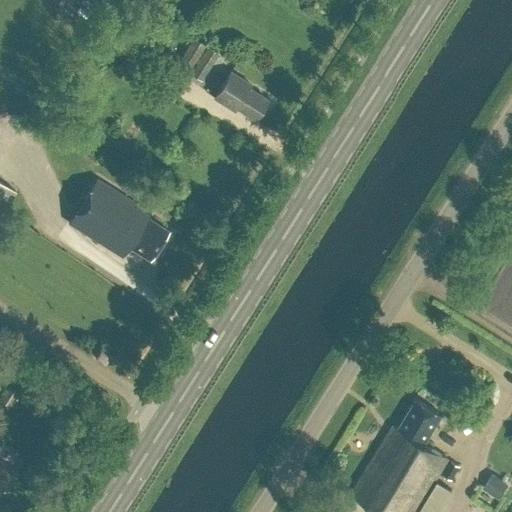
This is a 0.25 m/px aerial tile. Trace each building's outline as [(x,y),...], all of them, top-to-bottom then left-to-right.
[(201,80),(218,53),(192,37),(176,65),(201,80)] [(253,116),(266,96),(247,85),(249,82),(228,69),(212,95),(233,108),(235,105),(253,116)] [(148,257),(167,229),(146,215),(149,211),(96,176),(67,220),(121,255),(128,244),(148,257)] [(0,217),(17,191),(0,180),(0,217)] [(159,199),(164,189),(154,183),(148,193),(159,199)] [(106,364),(112,355),(99,348),(94,356),(106,364)] [(0,398),(12,407),(22,394),(10,385),(0,398)] [(425,441),(443,412),(415,396),(398,424),(392,421),(349,491),(383,511),(414,511),(449,456),(425,441)] [(452,479),(462,464),(452,457),(442,473),(452,479)] [(0,488),(14,468),(0,458),(0,488)] [(491,473),(482,488),(498,499),(508,484),(491,473)]
